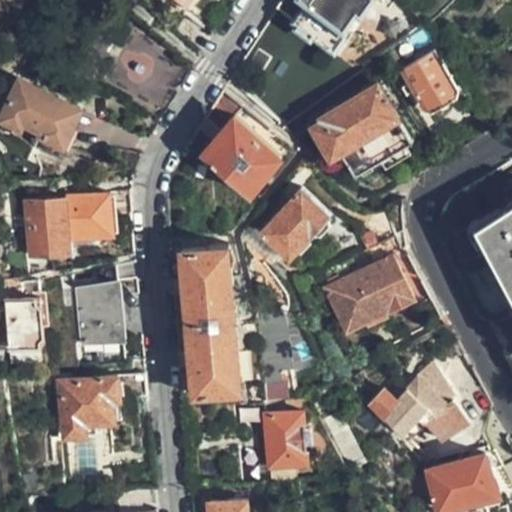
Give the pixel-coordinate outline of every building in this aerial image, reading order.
[(171,0),(186,10),(194,0),(171,0)] [(280,0),(276,7),(289,16),(288,22),(289,24),(290,25),(292,27),(294,28),(297,28),(300,23),(332,44),(361,0),(280,0)] [(463,89),(455,74),(448,78),(433,51),(399,71),(422,111),(429,114),(450,101),(457,104),(459,104),(461,103),(463,102),(464,100),(464,97),(463,89)] [(58,149),(77,110),(17,82),(0,118),(0,128),(27,142),(29,136),(58,149)] [(343,154),(399,120),(378,85),(320,117),(322,119),(310,127),(322,147),(335,140),(343,154)] [(237,118),(203,157),(247,194),(281,156),(237,118)] [(412,140),(399,120),(343,154),(355,174),(412,140)] [(290,259),(331,214),(301,189),(262,235),(290,259)] [(112,216),(133,214),(131,192),(131,190),(111,193),(68,197),(72,242),(96,240),(96,237),(113,234),(112,216)] [(73,253),(72,242),(68,197),(28,200),(33,257),(73,253)] [(381,243),(402,232),(403,205),(402,205),(375,221),(372,222),(381,243)] [(511,288),(511,205),(478,227),(511,288)] [(184,251),(191,322),(236,317),(230,247),(184,251)] [(401,250),(419,297),(428,293),(409,247),(401,250)] [(416,298),(393,255),(326,288),(349,332),(416,298)] [(81,368),(123,364),(116,269),(98,272),(98,282),(75,284),(81,368)] [(302,282),(308,292),(317,288),(312,278),(302,282)] [(39,348),(37,299),(0,303),(3,353),(39,348)] [(236,317),(191,322),(198,394),(242,390),(236,317)] [(468,423),(453,397),(455,395),(434,359),(385,418),(405,434),(420,417),(435,441),(468,423)] [(89,434),(97,433),(96,429),(117,427),(117,421),(124,421),(122,399),(148,397),(146,374),(60,380),(64,441),(89,439),(89,434)] [(308,462),(303,413),(266,416),(270,466),(308,462)] [(500,493),(486,453),(428,470),(439,510),(500,493)] [(73,511),(72,495),(41,497),(42,511),(73,511)] [(255,511),(254,500),(213,504),(213,511),(255,511)]
